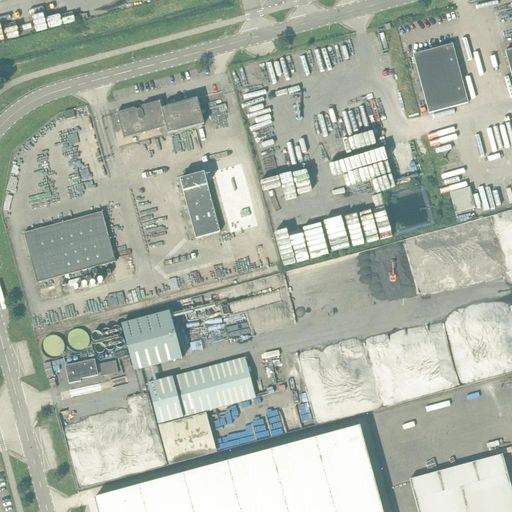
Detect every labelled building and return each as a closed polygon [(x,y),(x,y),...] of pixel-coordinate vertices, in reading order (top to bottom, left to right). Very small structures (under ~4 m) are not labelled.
[(428,114),(468,103),(452,45),(413,55),(428,114)] [(291,49),(284,51),(286,59),(293,57),(291,49)] [(240,67),(242,77),(255,73),(253,64),(240,67)] [(174,133),(204,125),(200,108),(197,99),(167,107),(162,109),(159,101),(159,102),(142,106),(140,110),(139,109),(138,111),(134,108),(117,113),(116,113),(119,122),(124,139),(166,127),(168,134),(174,132),(174,133)] [(73,110),(64,112),(66,120),(75,118),(73,110)] [(394,143),(402,183),(431,178),(423,137),(394,143)] [(248,165),(227,170),(238,221),(256,217),(251,194),(254,193),(248,165)] [(196,238),(220,232),(205,173),(181,180),(196,238)] [(479,187),(460,187),(461,208),(480,207),(479,187)] [(24,234),(30,257),(108,236),(102,213),(24,234)] [(108,236),(30,257),(37,284),(37,283),(47,281),(115,263),(108,236)] [(74,317),(72,307),(63,308),(64,318),(74,317)] [(134,372),(183,359),(170,312),(121,325),(134,372)] [(158,425),(256,398),(245,358),(147,384),(158,425)] [(98,376),(97,373),(97,370),(96,365),(94,360),(65,366),(69,384),(81,382),(80,380),(98,376)] [(116,361),(96,365),(97,370),(99,369),(100,377),(118,373),(116,361)] [(47,378),(53,377),(50,363),(43,364),(47,378)] [(76,406),(66,409),(68,417),(78,414),(76,406)] [(384,511),(362,427),(96,497),(100,511),(384,511)] [(444,491),(438,472),(409,480),(418,511),(511,511),(511,491),(502,455),(473,463),(478,482),(444,491)] [(87,464),(86,465),(100,474),(107,461),(102,458),(99,461),(90,456),(85,463),(87,464)]
